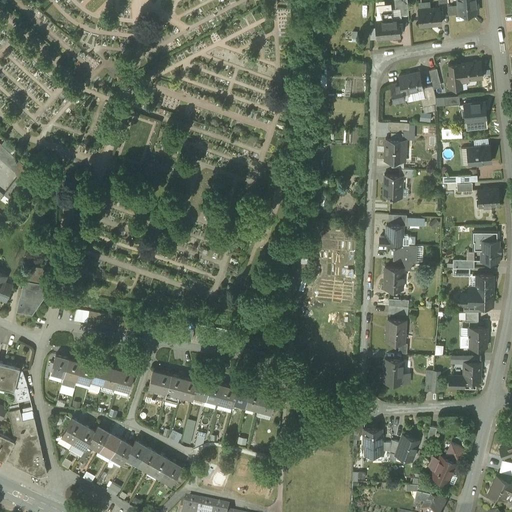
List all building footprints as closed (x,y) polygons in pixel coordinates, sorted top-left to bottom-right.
[(407,0),(394,0),(395,4),(400,3),(401,15),(409,14),(407,0)] [(474,0),(457,0),(459,13),(478,12),(477,1),(475,1),(474,0)] [(391,3),(376,5),(377,14),(375,15),(376,21),(375,21),(377,39),(391,38),(400,37),(399,28),(403,28),(402,22),(399,22),(398,18),(392,19),(391,3)] [(439,7),(418,9),(420,26),(441,23),(439,7)] [(460,62),(448,64),(449,74),(447,74),(448,85),(456,84),(456,86),(466,85),(466,79),(481,77),(482,78),(480,60),(480,61),(461,63),(461,62),(460,62)] [(437,68),(429,70),(433,85),(441,83),(437,68)] [(127,73),(122,71),(117,75),(118,81),(124,83),(129,79),(127,73)] [(419,72),(399,76),(400,82),(390,84),(394,102),(406,99),(404,92),(422,88),(419,72)] [(433,85),(426,87),(428,94),(424,95),(428,112),(436,110),(436,97),(433,85)] [(459,95),(444,96),(445,105),(460,104),(459,95)] [(485,101),(464,103),(466,129),(487,127),(486,118),(485,101)] [(409,122),(388,121),(388,129),(403,130),(409,130),(409,122)] [(403,130),(391,129),(391,138),(385,138),(385,139),(386,139),(385,159),(385,160),(392,160),(403,161),(403,160),(402,160),(403,149),(405,149),(406,139),(403,139),(403,130)] [(489,145),(467,147),(469,164),(491,161),(489,145)] [(10,152),(5,148),(0,154),(0,158),(2,160),(10,152)] [(14,156),(10,152),(2,160),(6,164),(14,156)] [(14,156),(6,164),(10,168),(18,159),(14,156)] [(18,159),(10,168),(14,171),(22,163),(18,159)] [(22,163),(14,171),(17,177),(26,183),(33,174),(22,163)] [(404,168),(399,168),(399,175),(402,175),(415,176),(416,168),(404,168)] [(470,174),(461,174),(461,181),(477,180),(477,169),(470,169),(470,174)] [(399,175),(384,174),(384,195),(390,195),(390,196),(401,197),(402,175),(399,175)] [(26,183),(17,177),(14,181),(22,188),(26,183)] [(22,188),(14,181),(10,185),(19,192),(22,188)] [(472,182),(457,183),(457,191),(472,190),(472,182)] [(19,192),(10,185),(7,190),(16,197),(19,192)] [(490,189),(478,190),(478,189),(477,189),(479,207),(480,207),(480,206),(491,205),(491,206),(500,205),(498,187),(489,188),(490,189)] [(16,197),(7,190),(3,194),(12,201),(16,197)] [(407,214),(388,213),(388,221),(400,222),(400,224),(403,224),(403,225),(406,225),(407,214)] [(400,224),(386,224),(386,229),(387,229),(386,243),(386,244),(393,244),(402,244),(401,243),(401,234),(403,235),(403,234),(403,225),(403,224),(400,224)] [(407,235),(403,234),(403,235),(401,234),(401,243),(402,244),(409,244),(409,236),(407,235)] [(498,240),(480,240),(480,248),(480,249),(481,249),(482,260),(474,259),(474,260),(482,260),(481,260),(498,260),(498,252),(498,247),(498,240)] [(417,244),(402,244),(393,244),(393,260),(417,261),(417,245),(417,244)] [(474,259),(457,259),(457,267),(470,267),(474,267),(474,260),(474,259)] [(29,265),(25,281),(42,284),(53,287),(52,276),(42,268),(29,265)] [(403,267),(386,266),(385,279),(384,279),(384,288),(402,288),(403,267)] [(457,267),(453,267),(453,275),(470,275),(470,267),(457,267)] [(6,275),(0,272),(0,296),(6,299),(11,286),(3,283),(6,275)] [(493,274),(476,274),(476,286),(469,286),(469,293),(461,293),(461,302),(464,305),(492,305),(492,296),(493,296),(493,274)] [(42,284),(25,281),(22,298),(21,302),(20,303),(21,303),(20,308),(31,310),(43,293),(42,284)] [(403,306),(388,305),(388,313),(408,314),(408,306),(403,306)] [(116,314),(76,308),(74,319),(114,326),(116,314)] [(478,311),(465,311),(465,321),(478,321),(478,311)] [(148,320),(116,314),(114,326),(146,331),(148,320)] [(406,319),(387,318),(387,319),(388,319),(387,332),(387,331),(386,341),(392,341),(392,345),(399,345),(399,342),(404,342),(406,319)] [(168,323),(148,320),(146,331),(166,334),(168,323)] [(175,324),(168,323),(166,334),(173,336),(175,324)] [(194,328),(178,326),(177,336),(193,338),(194,328)] [(225,332),(198,327),(196,339),(223,344),(225,332)] [(487,327),(468,327),(469,327),(469,335),(468,335),(460,335),(460,346),(469,346),(469,347),(486,347),(487,327)] [(232,333),(225,332),(223,344),(230,345),(232,333)] [(268,339),(232,333),(230,345),(266,350),(268,339)] [(69,357),(56,353),(51,370),(64,374),(69,357)] [(82,360),(69,357),(64,374),(62,383),(75,386),(77,377),(82,360)] [(403,359),(386,358),(385,372),(384,372),(384,381),(402,382),(403,359)] [(94,364),(82,360),(77,377),(90,381),(91,378),(94,364)] [(108,364),(95,361),(94,364),(91,378),(103,382),(108,364)] [(464,375),(450,375),(450,386),(466,387),(466,381),(480,381),(480,380),(480,362),(481,362),(481,361),(464,361),(464,375)] [(11,366),(5,365),(6,364),(0,362),(0,382),(14,386),(15,390),(28,387),(27,381),(22,369),(18,368),(19,367),(11,365),(11,366)] [(121,368),(108,364),(103,382),(116,385),(121,368)] [(134,372),(121,368),(116,385),(129,389),(134,372)] [(171,373),(153,368),(146,394),(151,396),(155,397),(165,399),(171,373)] [(184,376),(171,373),(165,399),(177,402),(180,393),(184,377),(184,376)] [(197,380),(184,377),(180,393),(193,397),(193,394),(197,380)] [(210,380),(198,377),(197,380),(193,394),(206,397),(210,380)] [(223,384),(210,380),(206,397),(219,400),(223,384)] [(236,387),(223,384),(219,400),(232,404),(233,401),(236,387)] [(250,387),(237,384),(236,387),(233,401),(245,404),(250,387)] [(28,387),(15,390),(17,402),(31,399),(28,387)] [(262,391),(250,387),(245,404),(258,407),(262,391)] [(275,394),(262,391),(258,407),(271,411),(275,394)] [(206,397),(193,394),(193,397),(191,402),(204,405),(206,397)] [(230,411),(232,404),(219,400),(217,408),(230,411)] [(34,416),(22,419),(20,407),(9,409),(14,434),(15,438),(6,458),(30,469),(30,468),(44,465),(45,467),(46,467),(34,416)] [(269,418),(271,411),(258,407),(256,415),(269,418)] [(72,416),(62,433),(74,440),(83,423),(72,416)] [(196,419),(187,417),(182,440),(190,444),(196,419)] [(95,429),(83,423),(74,440),(69,448),(80,454),(85,447),(89,440),(95,430),(95,429)] [(109,431),(98,424),(95,429),(95,430),(89,440),(100,446),(109,431)] [(437,426),(430,425),(427,440),(434,441),(437,426)] [(381,428),(364,428),(363,428),(364,428),(364,449),(363,449),(363,457),(373,458),(373,449),(381,449),(381,441),(381,428)] [(195,441),(202,442),(205,431),(198,430),(195,441)] [(8,435),(0,431),(0,455),(6,458),(15,438),(14,434),(8,434),(8,435)] [(109,431),(100,446),(112,453),(121,437),(109,431)] [(419,439),(402,433),(402,434),(400,441),(396,453),(390,451),(390,458),(395,460),(398,454),(412,459),(419,439)] [(121,437),(112,453),(123,460),(135,439),(132,444),(121,437)] [(400,441),(391,438),(391,441),(390,450),(390,451),(396,453),(400,441)] [(147,445),(135,439),(123,460),(124,460),(127,454),(138,461),(147,445)] [(391,441),(381,441),(381,449),(390,450),(391,441)] [(464,448),(451,442),(445,456),(446,453),(459,459),(464,448)] [(147,445),(138,461),(149,468),(158,452),(147,445)] [(170,459),(158,452),(149,468),(161,474),(170,459)] [(445,456),(441,454),(437,463),(431,460),(428,466),(434,468),(431,475),(433,476),(433,477),(433,479),(436,479),(437,478),(447,483),(448,481),(451,474),(452,473),(451,472),(456,461),(445,456)] [(170,459),(161,474),(173,481),(181,465),(170,459)] [(511,461),(502,459),(499,471),(511,473),(511,461)] [(457,476),(451,474),(448,481),(453,484),(457,476)] [(504,478),(497,475),(488,494),(494,497),(493,499),(497,501),(499,499),(502,501),(502,500),(503,500),(506,492),(511,495),(511,491),(511,480),(511,481),(504,478)] [(122,485),(113,480),(107,490),(115,494),(117,493),(122,485)] [(436,494),(431,491),(430,492),(429,491),(417,489),(418,483),(406,482),(406,488),(416,488),(416,489),(418,490),(416,500),(425,504),(421,511),(440,511),(443,506),(447,499),(436,494)] [(449,493),(439,488),(436,494),(447,499),(449,493)] [(511,491),(511,495),(506,492),(503,500),(502,500),(502,501),(510,504),(511,503),(511,491)] [(198,511),(200,503),(186,501),(183,511),(198,511)] [(212,511),(214,506),(200,503),(198,511),(212,511)]
